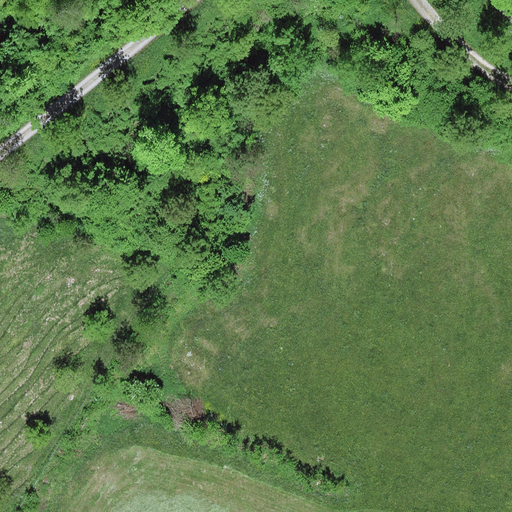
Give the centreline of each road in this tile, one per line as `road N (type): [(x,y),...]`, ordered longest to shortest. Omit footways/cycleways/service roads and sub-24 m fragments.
road 1 (track): [(0,152),(189,0)]
road 2 (track): [(511,82),(487,70),(419,0)]
